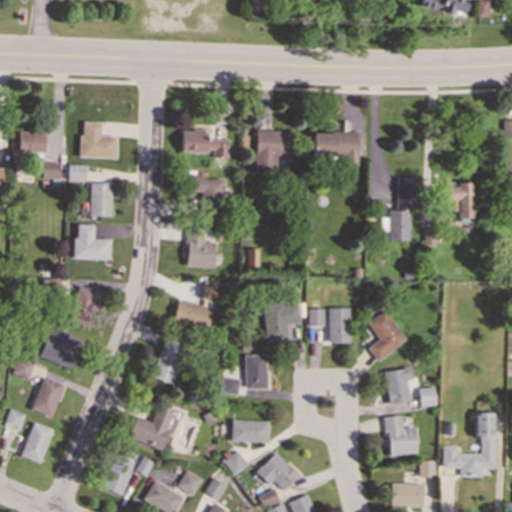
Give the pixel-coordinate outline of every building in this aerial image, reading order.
[(417,0),(417,6),(462,13),(464,0),(417,0)] [(486,0),(475,0),(475,16),(486,16),(486,0)] [(511,119),(501,119),(500,173),(511,173),(511,119)] [(113,136),(98,135),(99,121),(80,121),(80,134),(77,134),(76,156),(113,157),(113,136)] [(225,157),(226,138),(204,138),(204,130),(179,129),(179,150),(211,151),(211,156),(225,157)] [(289,130),(253,129),(252,170),(273,171),(274,155),(288,155),(289,130)] [(42,131),(17,130),(16,151),(42,151),(42,131)] [(356,132),(311,131),(310,161),(355,161),(356,132)] [(57,162),(39,162),(39,178),(57,178),(57,162)] [(66,180),(83,180),(83,164),(66,163),(66,180)] [(220,178),(201,178),(201,174),(186,174),(186,194),(200,195),(200,212),(220,212),(220,178)] [(406,239),(407,204),(412,204),(413,177),(394,176),(393,209),(385,209),(385,217),(379,216),(378,230),(385,231),(384,239),(406,239)] [(108,183),(87,182),(86,215),(107,216),(108,183)] [(470,183),(443,184),(444,211),(455,210),(456,218),(471,217),(470,183)] [(105,259),(106,238),(90,238),(91,224),(74,223),(74,236),(70,236),(69,258),(105,259)] [(212,241),(201,241),(202,227),(184,226),(182,265),(211,267),(212,241)] [(256,248),(244,248),(243,265),(256,266),(256,248)] [(220,283),(202,279),(198,298),(217,301),(220,283)] [(95,291),(75,286),(66,320),(86,325),(95,291)] [(171,323),(206,329),(210,306),(174,300),(171,323)] [(297,303),(261,304),(263,341),(285,340),(284,322),(297,322),(297,303)] [(347,307),(326,307),(326,342),(348,342),(347,307)] [(321,308),(306,308),(306,324),(322,324),(321,308)] [(365,321),(377,339),(366,346),(374,359),(404,339),(383,309),(365,321)] [(66,332),(49,326),(37,357),(68,368),(75,350),(62,345),(66,332)] [(168,384),(184,339),(165,332),(149,376),(168,384)] [(242,388),(264,387),(264,354),(242,354),(242,388)] [(10,374),(26,377),(30,362),(14,358),(10,374)] [(385,403),(407,400),(405,379),(409,378),(408,367),(382,370),(385,403)] [(49,416),(61,384),(40,376),(28,408),(49,416)] [(235,394),(236,378),(222,377),(221,393),(235,394)] [(417,406),(433,404),(432,386),(415,387),(417,406)] [(159,449),(161,442),(166,443),(177,416),(154,407),(148,421),(133,415),(125,435),(159,449)] [(1,424),(16,430),(22,413),(7,408),(1,424)] [(439,467),(456,467),(456,476),(478,476),(479,468),(491,468),(492,412),(472,411),(471,437),(477,437),(477,453),(454,452),(454,445),(440,444),(439,467)] [(412,426),(400,427),(399,415),(382,416),(385,454),(414,453),(412,426)] [(265,442),(266,420),(228,419),(228,440),(265,442)] [(37,462),(50,428),(30,421),(17,455),(37,462)] [(229,474),(244,465),(236,450),(221,458),(229,474)] [(271,479),(281,490),(296,475),(273,451),(253,471),(266,484),(271,479)] [(99,488),(120,494),(131,460),(110,453),(99,488)] [(151,460),(139,456),(133,470),(145,475),(151,460)] [(417,476),(432,476),(432,459),(416,460),(417,476)] [(200,478),(184,469),(175,485),(190,494),(200,478)] [(202,490),(215,498),(224,485),(211,476),(202,490)] [(140,499),(162,511),(171,511),(181,497),(152,479),(140,499)] [(421,483),(388,482),(387,505),(420,505),(421,483)] [(256,494),(261,506),(276,499),(271,488),(256,494)] [(312,511),(306,493),(286,500),(290,511),(312,511)] [(224,511),(210,503),(204,511),(224,511)] [(263,511),(282,511),(279,503),(263,510),(263,511)]
